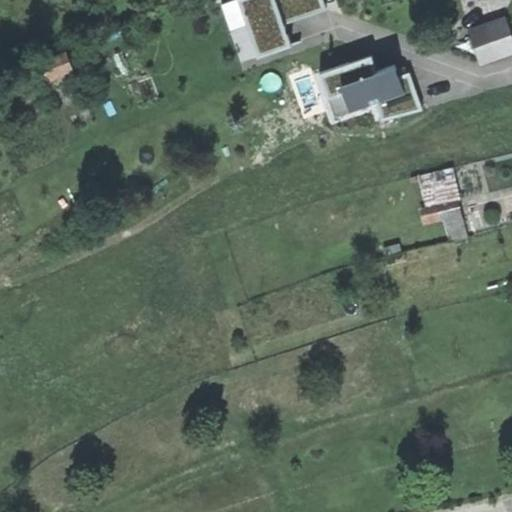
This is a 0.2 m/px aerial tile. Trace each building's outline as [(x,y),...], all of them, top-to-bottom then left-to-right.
[(240,63),(258,57),(237,0),(229,0),(219,3),(240,63)] [(323,0),(237,0),(258,57),(291,45),(284,24),(282,19),(325,4),(323,0)] [(326,9),(325,4),(282,19),(284,24),(307,16),(326,9)] [(511,43),(504,20),(487,25),(498,55),(511,50),(511,43)] [(482,61),(498,55),(487,25),(471,31),(482,61)] [(68,52),(46,61),(51,74),(73,66),(68,52)] [(341,83),(377,71),(372,55),(320,72),(328,97),(344,92),(341,83)] [(350,111),(376,102),(405,93),(399,76),(396,65),(377,71),(341,83),(344,92),(350,111)] [(376,123),(382,121),(376,102),(350,111),(344,92),(328,97),(320,72),(313,74),(329,124),(372,110),(376,123)] [(410,72),(399,76),(405,93),(376,102),(382,121),(422,108),(413,81),(410,72)] [(428,209),(443,206),(457,203),(449,169),(420,176),(428,209)] [(460,217),(457,203),(443,206),(445,217),(446,220),(460,217)] [(443,206),(428,209),(419,212),(420,217),(425,215),(426,222),(445,217),(443,206)] [(465,237),(460,217),(446,220),(451,240),(465,237)] [(384,248),(386,257),(401,253),(399,244),(384,248)]
